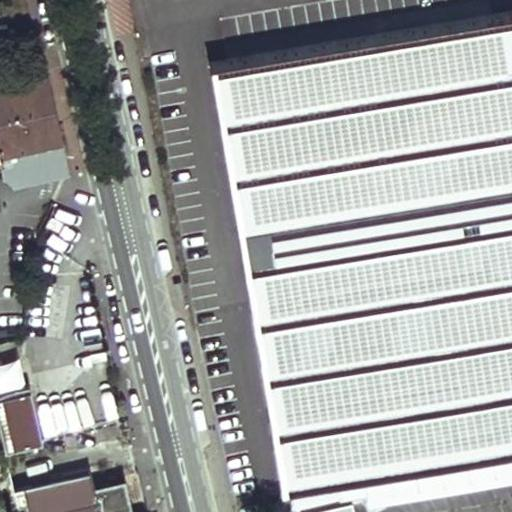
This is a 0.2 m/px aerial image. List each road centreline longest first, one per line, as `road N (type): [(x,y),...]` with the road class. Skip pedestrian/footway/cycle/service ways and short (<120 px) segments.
road 1 (primary): [(190,511),(76,0)]
road 2 (unknown): [(186,0),(174,14),(168,79),(211,317)]
